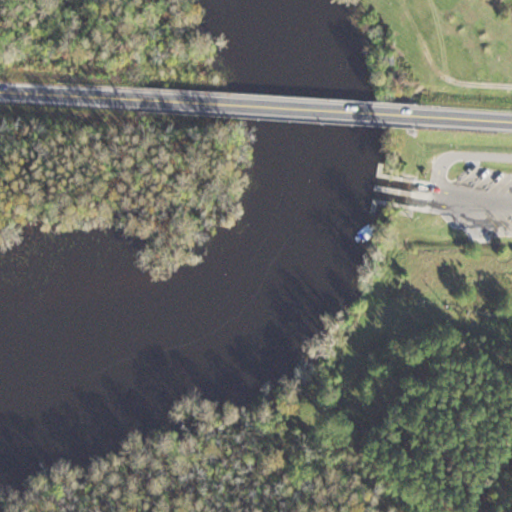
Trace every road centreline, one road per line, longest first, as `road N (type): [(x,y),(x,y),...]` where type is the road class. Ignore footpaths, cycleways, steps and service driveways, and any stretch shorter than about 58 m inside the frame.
road 1 (tertiary): [(200,102),(430,116)]
road 2 (tertiary): [(200,102),(0,90)]
